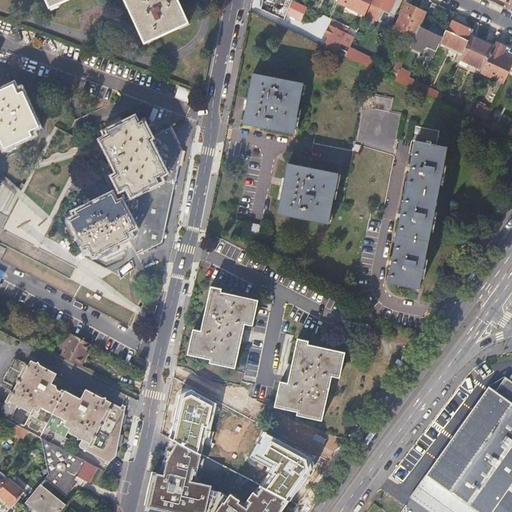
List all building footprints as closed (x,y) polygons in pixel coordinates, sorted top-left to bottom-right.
[(43,0),(48,10),(71,0),(43,0)] [(174,0),(122,0),(142,44),(186,25),(174,0)] [(289,0),(262,0),(261,9),(283,19),(285,16),(288,17),(290,15),(300,20),(306,8),(289,0)] [(338,0),(337,4),(353,11),(354,9),(366,14),(372,0),(338,0)] [(374,0),(372,6),(389,14),(396,0),(374,0)] [(395,30),(415,39),(419,30),(426,15),(406,6),(395,30)] [(336,23),(333,30),(343,35),(347,28),(336,23)] [(446,32),(442,41),(441,43),(463,54),(473,32),(454,23),(449,33),(446,32)] [(345,36),(343,35),(333,30),(329,28),(324,37),(328,39),(324,48),(336,54),(345,36)] [(410,50),(433,60),(441,43),(442,41),(419,30),(415,39),(410,50)] [(470,54),(485,61),(493,42),(478,35),(470,54)] [(482,73),(504,85),(511,67),(511,59),(508,58),(511,49),(497,42),(482,73)] [(340,51),(338,55),(345,59),(347,54),(340,51)] [(370,71),(373,65),(348,53),(347,54),(345,59),(370,71)] [(393,73),(373,64),(373,65),(370,71),(395,83),(404,63),(399,60),(395,69),(393,73)] [(395,69),(375,60),(373,64),(393,73),(395,69)] [(242,126),(293,135),(303,84),(252,75),(242,126)] [(443,97),(420,87),(417,93),(418,94),(440,104),(443,97)] [(0,94),(0,142),(1,142),(5,152),(33,139),(30,134),(39,130),(23,95),(19,98),(14,88),(0,94)] [(378,95),(376,109),(386,110),(386,119),(399,120),(400,112),(391,111),(392,97),(378,95)] [(478,106),(471,119),(485,126),(492,112),(478,106)] [(138,122),(109,135),(112,141),(104,144),(121,180),(116,182),(122,193),(130,189),(135,199),(135,200),(160,188),(157,182),(167,178),(150,143),(152,142),(150,137),(145,128),(141,130),(138,122)] [(157,182),(174,182),(180,149),(169,127),(150,137),(152,142),(150,143),(167,178),(157,182)] [(427,145),(414,143),(401,215),(404,219),(402,222),(400,219),(387,284),(419,290),(447,149),(431,145),(432,143),(427,142),(427,145)] [(278,216),(328,225),(338,175),(287,165),(278,216)] [(129,240),(140,260),(145,257),(142,251),(162,240),(174,182),(157,182),(160,188),(135,200),(135,199),(123,204),(136,231),(127,235),(129,240)] [(113,197),(79,214),(81,219),(72,223),(85,250),(91,247),(95,256),(129,240),(127,235),(136,231),(123,204),(118,207),(113,197)] [(250,234),(259,236),(261,227),(251,225),(250,234)] [(195,344),(192,343),(190,354),(213,359),(227,363),(226,366),(236,368),(247,325),(251,326),(254,311),(257,311),(259,301),(222,293),(223,289),(212,287),(203,331),(199,330),(195,344)] [(71,334),(60,355),(81,366),(85,357),(83,356),(89,344),(71,334)] [(314,417),(313,420),(324,422),(334,378),(338,379),(341,365),(344,365),(347,355),(309,347),(310,344),(299,342),(294,363),(297,367),(296,370),(293,367),(289,385),(285,384),(282,399),(279,398),(276,408),(299,413),(314,417)] [(5,404),(0,401),(0,416),(16,425),(41,438),(66,451),(71,440),(66,437),(69,432),(83,439),(80,445),(80,448),(108,462),(116,446),(111,444),(116,433),(112,431),(124,409),(115,404),(86,389),(81,399),(65,390),(65,391),(62,389),(61,391),(57,390),(56,386),(52,384),(57,374),(31,360),(28,365),(26,364),(26,363),(15,357),(0,385),(9,389),(7,391),(10,393),(5,404)] [(511,511),(511,381),(506,376),(494,392),(489,387),(410,495),(433,511),(511,511)] [(13,429),(16,425),(0,416),(0,425),(11,431),(13,429)] [(35,445),(41,438),(16,425),(13,429),(35,445)] [(41,438),(49,474),(40,485),(66,505),(68,504),(52,492),(57,486),(67,495),(78,482),(77,481),(80,475),(87,479),(89,481),(97,467),(66,451),(41,438)] [(153,472),(143,511),(281,511),(290,500),(284,497),(259,484),(249,505),(226,490),(224,494),(215,491),(216,487),(196,478),(201,467),(205,467),(208,459),(169,438),(161,474),(153,472)] [(77,481),(78,482),(82,484),(87,479),(80,475),(77,481)] [(23,491),(8,479),(3,484),(0,487),(0,500),(4,504),(6,502),(11,506),(23,491)] [(25,503),(29,506),(36,511),(60,511),(66,505),(40,485),(25,503)]
